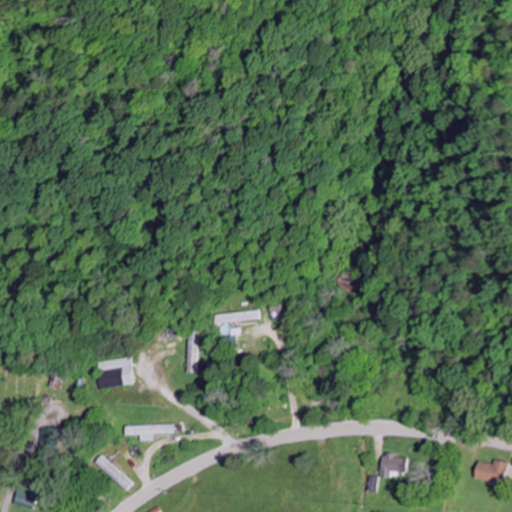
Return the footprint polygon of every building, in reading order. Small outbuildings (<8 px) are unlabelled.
[(218,326),(263,320),(261,309),(217,316),(218,326)] [(102,390),(136,384),(131,358),(98,364),(102,390)] [(126,426),(126,436),(142,436),(142,442),(156,441),(156,435),(178,434),(177,425),(126,426)] [(386,454),(385,477),(394,477),(394,472),(410,472),(410,458),(398,458),(398,455),(386,454)] [(477,479),(507,485),(511,463),(497,460),(496,464),(481,461),(477,479)] [(381,476),(372,476),(371,492),(380,493),(381,476)] [(19,503),(35,509),(42,490),(26,484),(19,503)]
